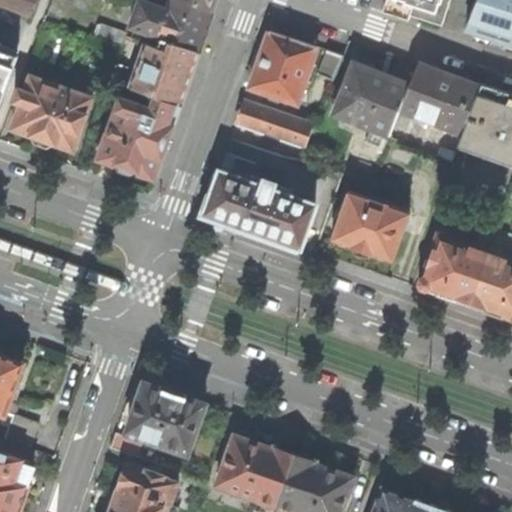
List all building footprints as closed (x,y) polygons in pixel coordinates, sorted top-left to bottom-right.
[(0,0),(0,3),(30,15),(35,2),(35,0),(0,0)] [(141,0),(132,26),(174,41),(201,51),(208,31),(214,11),(182,0),(172,0),(170,9),(145,0),(141,0)] [(182,0),(214,11),(218,0),(182,0)] [(449,7),(475,15),(481,0),(387,0),(385,8),(395,11),(411,17),(413,12),(444,23),(449,7)] [(505,48),(511,50),(511,0),(481,0),(475,15),(468,32),(477,35),(476,39),(505,48)] [(97,38),(123,47),(128,33),(102,24),(97,38)] [(252,86),(299,102),(319,46),(272,30),(261,59),(252,86)] [(133,87),(157,96),(182,104),(191,79),(201,51),(174,41),(170,51),(149,43),(133,87)] [(0,99),(17,54),(0,48),(0,99)] [(320,73),(336,79),(346,55),(329,49),(320,73)] [(112,80),(126,85),(132,67),(118,62),(112,80)] [(384,73),(357,62),(336,113),(393,133),(403,108),(412,83),(384,73)] [(420,63),(412,83),(403,108),(465,131),(483,85),(452,74),(420,63)] [(75,149),(94,96),(33,74),(28,89),(21,86),(16,100),(22,103),(14,128),(35,135),(34,139),(35,142),(43,145),(49,147),(53,146),(55,142),(75,149)] [(511,91),(484,83),(483,85),(465,131),(461,144),(511,161),(511,91)] [(137,170),(156,177),(182,104),(157,96),(153,106),(121,94),(116,109),(117,110),(109,132),(108,132),(99,157),(118,164),(120,169),(126,171),(133,173),(137,170)] [(238,124),(307,147),(316,123),(247,99),(238,124)] [(323,231),(344,173),(296,157),(288,156),(233,138),(221,172),(207,212),(255,228),(302,245),(309,226),(323,231)] [(376,253),(395,260),(411,211),(351,190),(334,237),(354,245),(354,246),(359,252),(364,254),(368,255),(375,254),(376,253)] [(457,297),(473,302),(491,250),(441,232),(427,273),(423,276),(420,283),(422,287),(427,289),(432,288),(441,291),(440,294),(449,297),(456,299),(457,297)] [(511,257),(491,250),(473,302),(488,307),(487,310),(497,314),(504,316),(505,314),(511,316),(511,257)] [(5,438),(31,447),(39,423),(16,415),(20,402),(11,399),(23,362),(3,355),(4,353),(0,352),(0,422),(9,426),(5,438)] [(188,452),(206,403),(186,396),(186,395),(178,392),(164,388),(144,382),(137,400),(131,417),(127,431),(188,452)] [(137,456),(142,441),(117,432),(111,447),(137,456)] [(255,510),(260,511),(274,511),(295,453),(275,446),(274,449),(263,445),(235,435),(228,452),(226,452),(221,466),(223,467),(217,484),(259,499),(255,510)] [(24,458),(0,450),(0,511),(19,511),(24,500),(30,483),(28,482),(33,467),(22,463),(24,458)] [(341,511),(343,509),(345,510),(350,495),(348,494),(354,477),(332,469),(316,463),(317,460),(295,453),(274,511),(341,511)] [(146,470),(127,463),(121,482),(111,510),(116,511),(165,511),(168,504),(171,505),(179,481),(164,476),(165,474),(146,467),(146,470)] [(457,511),(450,509),(415,497),(415,498),(382,486),(372,511),(457,511)]
